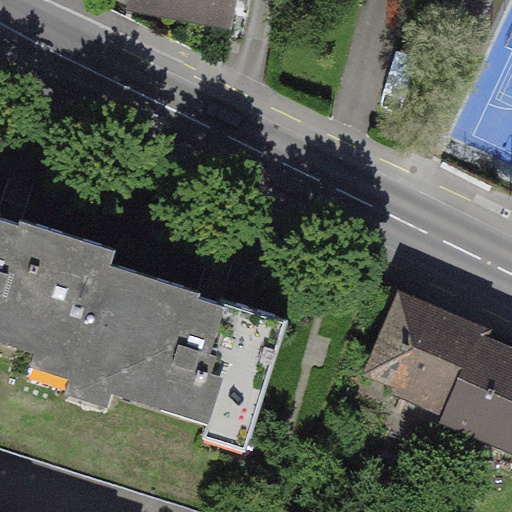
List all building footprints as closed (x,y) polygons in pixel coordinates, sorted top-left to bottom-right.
[(133,0),(132,6),(235,25),(239,0),(133,0)] [(102,237),(0,205),(0,342),(63,362),(102,237)] [(266,288),(102,237),(63,362),(227,414),(266,288)] [(484,347),(396,307),(347,413),(435,454),(484,347)] [(511,359),(484,347),(435,454),(511,488),(511,359)]
